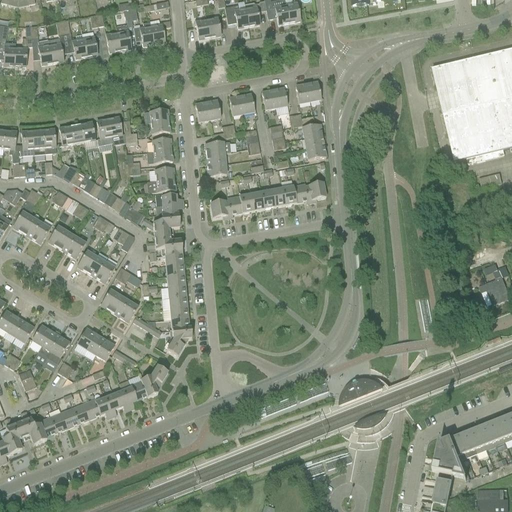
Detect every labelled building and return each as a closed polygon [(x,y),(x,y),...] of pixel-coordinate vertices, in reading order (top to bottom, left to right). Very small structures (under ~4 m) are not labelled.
[(0,0),(2,1),(0,6),(17,10),(17,0),(0,0)] [(39,0),(38,0),(17,0),(17,10),(34,6),(33,1),(39,0)] [(224,10),(221,0),(215,0),(218,11),(224,10)] [(262,0),(264,4),(265,12),(271,11),(269,0),(262,0)] [(196,9),(208,7),(206,1),(195,3),(196,9)] [(296,4),(291,5),(291,2),(289,1),(284,2),(285,8),(288,26),(299,24),(296,4)] [(256,14),(265,12),(264,4),(259,5),(258,7),(255,7),(253,6),(244,8),(245,12),(248,29),(259,27),(256,14)] [(144,15),(156,13),(155,7),(143,9),(144,15)] [(248,29),(245,12),(238,13),(237,8),(224,11),(227,27),(236,25),(237,31),(248,29)] [(288,26),(285,8),(274,11),(277,28),(288,26)] [(135,10),(129,12),(131,23),(137,22),(135,10)] [(131,23),(129,12),(123,13),(125,24),(126,24),(126,30),(132,29),(131,23)] [(101,17),(95,18),(97,30),(103,29),(101,17)] [(97,30),(95,18),(89,19),(91,31),(97,30)] [(212,22),(206,23),(209,41),(220,39),(216,19),(212,19),(212,22)] [(209,41),(206,23),(199,24),(199,22),(194,23),(198,43),(209,41)] [(67,23),(61,24),(64,38),(70,37),(67,23)] [(64,38),(61,24),(55,25),(58,39),(64,38)] [(156,29),(150,30),(153,48),(164,46),(161,32),(170,30),(169,24),(156,26),(156,29)] [(153,48),(150,30),(149,25),(143,27),(143,29),(138,30),(142,50),(153,48)] [(119,54),(130,52),(126,30),(126,27),(115,29),(116,36),(119,54)] [(48,49),(49,49),(48,43),(38,45),(36,29),(30,30),(31,42),(32,49),(32,56),(38,56),(41,69),(52,66),(48,49)] [(26,50),(32,49),(31,42),(30,30),(24,30),(25,42),(21,41),(21,52),(15,52),(14,69),(25,70),(25,60),(26,50)] [(119,54),(116,36),(110,38),(109,35),(105,36),(108,56),(119,54)] [(89,41),(82,43),(85,60),(96,58),(93,38),(88,39),(89,41)] [(469,64),(502,57),(499,45),(498,46),(496,40),(495,40),(480,44),(482,54),(471,56),(472,58),(467,59),(469,64)] [(52,66),(63,64),(58,41),(48,43),(49,49),(48,49),(52,66)] [(85,60),(82,43),(76,44),(75,41),(71,42),(74,62),(85,60)] [(3,63),(3,69),(14,69),(15,52),(15,46),(5,46),(4,49),(3,59),(3,63)] [(450,69),(448,59),(458,57),(458,54),(462,53),(461,48),(428,56),(431,68),(432,67),(433,73),(450,69)] [(488,77),(504,73),(503,68),(504,68),(502,57),(469,64),(470,69),(474,68),(474,70),(485,68),(488,77)] [(469,82),(468,77),(463,78),(463,76),(452,78),(450,69),(433,73),(434,78),(433,78),(436,90),(469,82)] [(476,97),(509,90),(507,79),(506,79),(504,73),(488,77),(490,87),(479,90),(479,92),(475,93),(476,97)] [(458,102),(455,92),(466,90),(466,88),(470,87),(469,82),(436,90),(439,101),(440,100),(441,106),(458,102)] [(317,85),(306,87),(309,105),(320,103),(317,85)] [(309,105),(306,87),(295,89),(298,107),(309,105)] [(495,110),(511,106),(511,105),(511,101),(509,90),(476,97),(478,102),(482,101),(482,103),(493,101),(495,110)] [(283,91),(272,93),(275,111),(286,109),(283,91)] [(275,111),(272,93),(261,95),(264,113),(275,111)] [(250,97),(239,99),(242,117),(253,115),(250,97)] [(242,117),(239,99),(228,101),(231,119),(242,117)] [(477,115),(476,110),(471,111),(471,109),(460,112),(458,102),(441,106),(442,111),(441,112),(444,123),(477,115)] [(216,103),(205,105),(209,123),(220,121),(216,103)] [(209,123),(205,105),(194,108),(198,125),(209,123)] [(484,131),(511,123),(511,106),(495,110),(498,120),(487,123),(487,125),(483,126),(484,131)] [(149,115),(150,126),(168,124),(167,113),(149,115)] [(465,135),(463,125),(474,123),(474,121),(478,120),(477,115),(444,123),(446,134),(447,134),(449,139),(465,135)] [(125,145),(124,143),(124,138),(121,138),(120,130),(118,120),(107,122),(110,140),(111,146),(112,146),(112,148),(120,146),(125,145)] [(313,120),(301,123),(302,128),(301,129),(301,131),(314,128),(313,120)] [(110,140),(107,122),(96,124),(99,142),(97,142),(97,143),(98,147),(103,146),(103,148),(110,147),(111,146),(110,140)] [(511,123),(484,131),(485,136),(490,134),(490,136),(501,134),(503,143),(511,141),(511,123)] [(169,135),(168,124),(150,126),(151,137),(159,136),(169,135)] [(91,125),(80,127),(83,145),(94,143),(91,125)] [(83,145),(80,127),(69,129),(73,147),(83,145)] [(319,127),(314,128),(301,131),(303,141),(321,138),(319,127)] [(281,128),(279,128),(269,130),(270,136),(282,134),(281,128)] [(73,147),(69,129),(58,131),(62,149),(73,147)] [(53,132),(42,133),(44,151),(44,157),(55,156),(54,142),(53,132)] [(255,132),(246,134),(244,134),(245,140),(256,138),(255,132)] [(44,151),(42,133),(31,134),(33,152),(33,158),(44,157),(44,151)] [(16,135),(5,134),(3,152),(8,152),(8,157),(11,158),(12,166),(12,168),(18,167),(18,159),(18,148),(14,148),(16,135)] [(18,148),(18,159),(33,158),(33,152),(31,134),(20,135),(21,148),(18,148)] [(485,148),(483,143),(479,144),(479,142),(468,145),(465,135),(449,139),(450,144),(449,145),(452,156),(485,148)] [(223,141),(222,136),(211,138),(212,144),(223,141)] [(323,149),(321,138),(303,141),(305,152),(323,149)] [(511,141),(503,143),(506,153),(495,156),(495,158),(491,159),(492,164),(511,158),(511,141)] [(159,143),(152,144),(153,155),(170,153),(169,142),(159,143)] [(229,145),(204,147),(205,158),(223,156),(230,156),(229,145)] [(473,168),(471,158),(482,156),(481,154),(486,153),(485,148),(452,156),(454,167),(455,167),(457,172),(473,168)] [(325,160),(323,149),(305,152),(307,163),(325,160)] [(172,165),(170,153),(153,155),(146,156),(147,167),(172,165)] [(224,167),(223,156),(205,158),(206,169),(224,167)] [(511,158),(492,164),(493,169),(497,168),(498,169),(509,167),(511,177),(511,176),(511,158)] [(287,163),(275,165),(277,171),(288,169),(287,163)] [(46,177),(45,165),(39,166),(39,172),(33,173),(34,179),(40,179),(40,178),(46,177)] [(225,178),(224,167),(206,169),(207,180),(217,179),(225,178)] [(251,176),(263,174),(262,168),(252,170),(250,170),(251,176)] [(457,172),(458,177),(457,178),(459,189),(492,181),(491,176),(487,177),(486,175),(476,178),(473,168),(457,172)] [(154,173),(155,184),(173,183),(172,171),(154,173)] [(72,187),(78,177),(73,173),(67,184),(72,187)] [(77,190),(84,180),(78,177),(72,187),(77,190)] [(174,194),(173,183),(155,184),(146,185),(147,196),(156,196),(164,195),(174,194)] [(93,199),(99,189),(94,186),(88,196),(93,199)] [(312,187),(305,189),(304,187),(303,187),(307,206),(314,205),(313,203),(315,202),(325,200),(322,186),(312,187)] [(307,206),(303,187),(292,189),(295,206),(304,204),(305,204),(306,207),(307,206)] [(99,189),(93,199),(98,202),(104,192),(99,189)] [(295,206),(292,189),(281,191),(284,208),(295,206)] [(284,208),(281,191),(271,193),(274,210),(284,208)] [(29,206),(36,195),(31,192),(29,195),(24,192),(22,196),(19,199),(29,206)] [(14,208),(19,199),(22,196),(16,193),(11,201),(9,205),(14,208)] [(274,210),(271,193),(260,195),(263,212),(274,210)] [(56,207),(62,197),(57,194),(52,202),(51,204),(56,207)] [(41,198),(36,195),(29,206),(34,209),(36,207),(41,198)] [(263,212),(260,195),(249,197),(252,214),(263,212)] [(67,200),(62,197),(56,207),(61,210),(62,208),(67,200)] [(252,214),(249,197),(239,199),(242,216),(252,214)] [(113,212),(119,202),(114,198),(108,209),(113,212)] [(182,207),(182,202),(176,202),(176,198),(166,198),(161,199),(161,209),(182,207)] [(242,216),(239,199),(227,201),(230,221),(232,220),(232,218),(242,216)] [(230,221),(227,201),(226,201),(227,203),(219,205),(209,206),(212,221),(222,219),(223,219),(224,222),(230,221)] [(125,205),(119,202),(113,212),(118,215),(125,205)] [(76,220),(83,209),(78,206),(71,216),(76,220)] [(161,209),(155,210),(156,219),(157,219),(177,217),(177,213),(183,212),(182,207),(161,209)] [(88,212),(83,209),(76,220),(81,223),(82,221),(88,212)] [(65,230),(70,215),(63,213),(58,228),(65,230)] [(21,236),(31,220),(21,215),(12,230),(21,236)] [(158,225),(152,226),(153,234),(153,235),(153,239),(154,243),(154,245),(154,251),(155,253),(162,252),(162,253),(162,258),(181,256),(181,251),(180,243),(173,244),(172,237),(172,231),(179,231),(177,217),(157,219),(158,225)] [(0,240),(10,224),(1,218),(0,219),(0,240)] [(97,232),(103,222),(98,219),(93,227),(92,229),(97,232)] [(31,242),(40,226),(31,220),(21,236),(31,242)] [(108,225),(103,222),(97,232),(102,235),(103,233),(108,225)] [(50,232),(40,226),(31,242),(40,247),(50,232)] [(57,250),(66,235),(56,229),(47,245),(57,250)] [(117,244),(124,234),(119,231),(112,241),(117,244)] [(133,240),(129,237),(124,234),(117,244),(122,247),(120,251),(126,255),(133,244),(133,240)] [(66,256),(75,241),(66,235),(57,250),(66,256)] [(85,247),(75,241),(66,256),(75,262),(81,253),(85,247)] [(86,275),(95,260),(86,254),(76,269),(86,275)] [(182,267),(181,259),(181,256),(162,258),(162,259),(165,259),(165,261),(166,269),(182,267)] [(95,281),(104,266),(95,260),(86,275),(95,281)] [(114,271),(104,266),(95,281),(105,287),(114,271)] [(183,276),(182,268),(182,267),(166,269),(166,277),(167,279),(183,278),(183,276)] [(485,271),(487,277),(498,273),(496,267),(485,271)] [(119,284),(125,274),(120,271),(117,276),(114,281),(119,284)] [(130,277),(125,274),(119,284),(124,287),(130,277)] [(184,284),(183,278),(167,279),(167,286),(167,290),(184,289),(184,284)] [(501,281),(479,290),(481,296),(487,293),(492,308),(509,301),(503,286),(501,281)] [(185,299),(184,292),(184,289),(167,290),(168,294),(168,301),(185,299)] [(109,314),(118,299),(109,293),(100,308),(109,314)] [(118,320),(128,305),(118,299),(109,314),(118,320)] [(186,309),(185,301),(185,299),(168,301),(168,302),(169,310),(169,312),(186,310),(186,309)] [(128,326),(133,317),(137,310),(128,305),(118,320),(128,326)] [(187,317),(186,310),(169,312),(170,323),(187,321),(187,317)] [(0,331),(5,334),(14,319),(5,313),(0,321),(0,331)] [(14,340),(24,325),(14,319),(5,334),(14,340)] [(188,331),(187,325),(187,321),(170,323),(171,327),(171,334),(190,332),(190,331),(188,331)] [(24,325),(14,340),(24,346),(28,339),(33,331),(24,325)] [(40,349),(50,334),(40,328),(31,344),(40,349)] [(85,352),(95,337),(85,331),(76,347),(85,352)] [(161,335),(156,332),(153,337),(158,340),(161,335)] [(191,342),(190,333),(190,332),(171,334),(171,335),(172,343),(187,342),(191,342)] [(50,355),(59,340),(50,334),(40,349),(36,357),(45,362),(46,361),(50,355)] [(95,358),(104,343),(95,337),(85,352),(95,358)] [(60,360),(69,345),(59,340),(50,355),(46,361),(57,368),(61,361),(60,360)] [(176,360),(187,342),(172,343),(166,354),(176,360)] [(114,349),(104,343),(95,358),(104,364),(114,349)] [(8,370),(14,360),(9,357),(8,359),(3,367),(8,370)] [(19,363),(14,360),(8,370),(13,373),(18,365),(19,363)] [(61,378),(68,368),(62,365),(56,375),(61,378)] [(73,371),(68,368),(61,378),(66,381),(73,371)] [(151,378),(150,380),(141,383),(148,401),(157,397),(155,394),(167,376),(156,369),(151,378)] [(34,384),(31,379),(29,372),(18,377),(20,383),(23,389),(34,384)] [(94,383),(105,378),(102,373),(91,377),(94,383)] [(365,396),(373,390),(376,386),(378,388),(382,391),(380,388),(377,386),(375,385),(372,384),(367,382),(363,382),(359,383),(358,382),(354,384),(351,385),(351,386),(347,389),(344,392),(342,396),(340,400),(340,403),(339,406),(339,408),(340,408),(340,405),(341,401),(345,401),(345,402),(355,400),(365,396)] [(148,401),(141,383),(129,388),(136,404),(146,400),(147,401),(148,401)] [(36,390),(34,384),(23,389),(25,394),(34,390),(36,390)] [(136,404),(129,388),(129,390),(126,392),(121,393),(129,413),(134,411),(131,405),(136,404)] [(129,413),(121,393),(112,397),(118,411),(122,409),(124,415),(129,413)] [(118,411),(112,397),(103,401),(111,420),(116,418),(114,412),(118,411)] [(111,420),(103,401),(95,404),(94,402),(100,418),(104,416),(106,422),(111,420)] [(100,418),(94,402),(82,407),(89,423),(100,418)] [(89,423),(82,407),(75,410),(71,411),(77,427),(81,426),(89,423)] [(77,427),(71,411),(60,416),(66,432),(77,427)] [(354,426),(352,428),(356,429),(360,430),(365,430),(371,429),(375,427),(379,424),(382,420),(384,418),(386,415),(383,415),(379,415),(373,416),(368,417),(364,419),(360,421),(357,424),(354,426)] [(66,432),(60,416),(49,420),(55,436),(66,432)] [(55,436),(49,420),(42,423),(37,425),(45,443),(46,443),(45,440),(48,439),(55,436)] [(511,442),(511,435),(506,420),(496,424),(505,445),(511,442)] [(18,446),(17,443),(29,438),(30,441),(33,448),(41,445),(45,443),(37,425),(34,426),(32,427),(30,421),(28,422),(23,424),(21,424),(19,425),(17,426),(15,427),(13,428),(12,428),(6,431),(5,431),(7,437),(1,439),(9,457),(21,453),(18,446)] [(505,445),(496,424),(487,428),(495,449),(505,445)] [(495,449),(487,428),(477,432),(486,453),(495,449)] [(486,453),(477,432),(468,435),(474,452),(476,457),(486,453)] [(468,435),(458,439),(467,460),(476,457),(474,452),(468,435)] [(9,457),(1,439),(2,444),(1,444),(0,444),(0,462),(2,467),(6,465),(4,459),(9,457)] [(467,460),(458,439),(449,443),(455,460),(456,459),(458,464),(467,460)] [(464,481),(463,478),(458,464),(456,459),(455,460),(449,443),(438,447),(434,467),(430,466),(428,473),(464,481)] [(465,484),(464,481),(428,473),(428,474),(439,476),(436,490),(434,490),(433,494),(448,498),(452,479),(464,481),(465,484)] [(499,492),(477,493),(477,511),(507,511),(508,501),(504,501),(503,492),(499,492)] [(445,511),(448,498),(433,494),(432,500),(434,500),(431,511),(445,511)]
